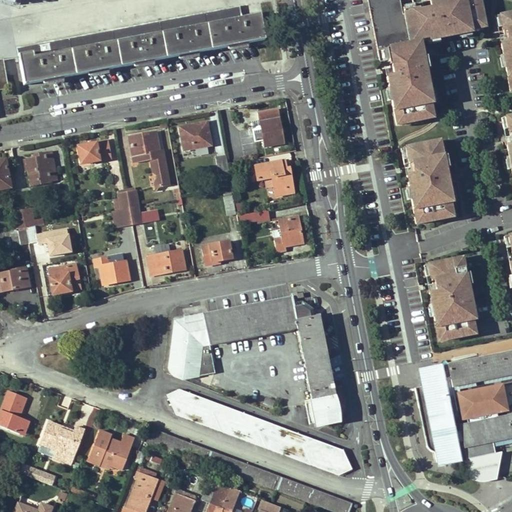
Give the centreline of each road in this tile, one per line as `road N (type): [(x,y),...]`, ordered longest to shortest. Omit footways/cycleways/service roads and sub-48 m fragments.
road 1 (residential): [(0,130),(308,71)]
road 2 (residential): [(150,410),(352,489),(388,483)]
road 3 (tertiary): [(381,447),(345,262)]
road 4 (residential): [(345,262),(163,295)]
road 5 (residential): [(163,295),(0,353)]
road 6 (residential): [(0,354),(150,410)]
